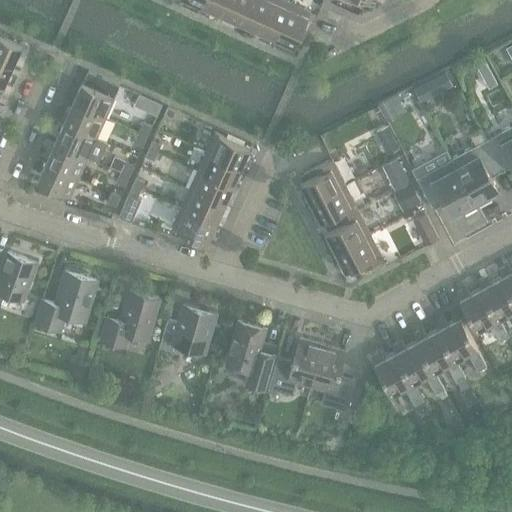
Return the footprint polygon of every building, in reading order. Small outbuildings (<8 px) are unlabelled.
[(224,0),(202,0),(200,4),(219,12),(224,0)] [(224,0),(219,12),(238,21),(246,0),(224,0)] [(246,0),(238,21),(256,29),(269,0),(246,0)] [(269,0),(256,29),(275,37),(290,2),(285,0),(269,0)] [(294,46),(310,11),(290,2),(275,37),(294,46)] [(0,59),(12,65),(21,45),(0,35),(0,59)] [(0,59),(0,83),(3,85),(12,65),(0,59)] [(485,61),(476,66),(482,77),(491,72),(485,61)] [(72,102),(104,117),(119,84),(87,70),(82,82),(81,82),(72,102)] [(445,71),(436,75),(443,90),(452,85),(445,71)] [(398,93),(380,103),(389,120),(407,110),(398,93)] [(151,99),(145,112),(155,116),(161,104),(151,99)] [(72,102),(63,122),(96,136),(104,117),(72,102)] [(163,114),(172,118),(175,110),(167,106),(163,114)] [(143,121),(138,132),(147,135),(151,124),(143,121)] [(63,122),(55,142),(87,156),(96,136),(63,122)] [(387,153),(399,147),(388,124),(376,131),(387,153)] [(511,124),(486,139),(500,165),(511,158),(511,124)] [(206,151),(241,166),(250,147),(215,131),(206,151)] [(133,142),(142,146),(147,135),(138,132),(133,142)] [(152,139),(148,147),(157,151),(161,144),(152,139)] [(486,139),(451,158),(477,205),(490,197),(488,193),(497,188),(488,171),(500,165),(486,139)] [(78,176),(87,156),(55,142),(46,161),(78,176)] [(145,155),(153,159),(157,151),(148,147),(145,155)] [(206,151),(198,169),(233,185),(241,166),(206,151)] [(306,179),(301,182),(310,202),(345,184),(332,158),(303,173),(306,179)] [(397,158),(382,165),(387,176),(402,168),(397,158)] [(463,212),(477,205),(451,158),(416,177),(430,203),(442,196),(452,213),(461,208),(463,212)] [(125,160),(120,171),(129,175),(134,164),(125,160)] [(37,182),(69,196),(78,176),(46,161),(37,182)] [(189,188),(224,204),(233,185),(198,169),(189,188)] [(115,182),(124,186),(129,175),(120,171),(115,182)] [(140,188),(144,181),(135,177),(132,185),(140,188)] [(403,211),(421,202),(411,183),(393,192),(403,211)] [(357,209),(345,184),(310,202),(320,221),(326,218),(328,223),(357,209)] [(136,198),(140,188),(132,185),(117,217),(130,222),(140,199),(136,198)] [(216,222),(224,204),(189,188),(181,207),(216,222)] [(107,202),(115,205),(120,195),(112,191),(107,202)] [(172,226),(207,242),(216,222),(181,207),(172,226)] [(326,231),(335,251),(370,233),(357,209),(328,223),(331,229),(326,231)] [(437,238),(424,213),(412,219),(426,244),(437,238)] [(351,267),(354,274),(383,259),(370,233),(335,251),(345,270),(351,267)] [(7,251),(0,270),(0,302),(4,292),(22,299),(36,261),(7,251)] [(511,269),(511,270),(508,265),(504,268),(503,266),(497,269),(501,275),(511,295),(511,269)] [(56,302),(42,298),(35,322),(59,330),(64,313),(83,319),(95,279),(66,270),(56,302)] [(477,280),(480,286),(498,318),(510,312),(511,314),(511,295),(501,275),(490,281),(487,276),(482,279),(482,278),(477,280)] [(460,298),(459,299),(476,330),(489,323),(498,341),(507,336),(498,318),(480,286),(469,293),(467,288),(462,291),(461,289),(456,291),(460,298)] [(128,332),(147,337),(158,296),(129,288),(121,319),(107,315),(100,339),(125,346),(128,332)] [(173,342),(203,351),(215,312),(183,303),(178,321),(167,318),(158,347),(170,350),(173,342)] [(434,321),(437,328),(455,359),(468,353),(477,369),(485,365),(476,348),(477,348),(460,316),(447,323),(444,318),(440,321),(439,319),(434,321)] [(249,369),(245,383),(265,388),(275,353),(260,349),(266,327),(238,319),(226,363),(249,369)] [(447,365),(455,381),(464,377),(455,359),(437,328),(425,334),(423,330),(419,332),(418,330),(413,332),(417,339),(434,371),(447,365)] [(297,380),(311,384),(323,343),(300,337),(293,360),(277,356),(268,387),(293,395),(297,380)] [(392,344),(396,351),(413,383),(425,376),(434,393),(443,388),(434,371),(417,339),(405,345),(403,341),(398,343),(397,341),(392,344)] [(346,410),(355,378),(339,373),(346,350),(323,343),(311,384),(325,388),(321,402),(346,410)] [(413,404),(422,399),(413,383),(396,351),(384,357),(382,352),(377,355),(376,353),(371,356),(375,362),(374,362),(392,394),(404,387),(413,404)]
